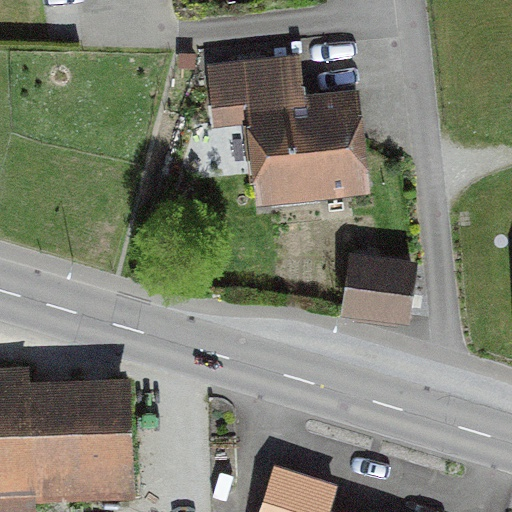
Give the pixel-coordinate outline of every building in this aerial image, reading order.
[(215,103),(284,95),(281,62),(211,70),(215,103)] [(261,195),(355,185),(346,100),(251,110),(261,195)] [(342,307),(402,316),(409,270),(348,262),(342,307)] [(29,511),(29,496),(118,492),(114,387),(21,391),(20,398),(0,398),(0,511),(29,511)] [(321,511),(330,489),(272,470),(258,511),(321,511)]
